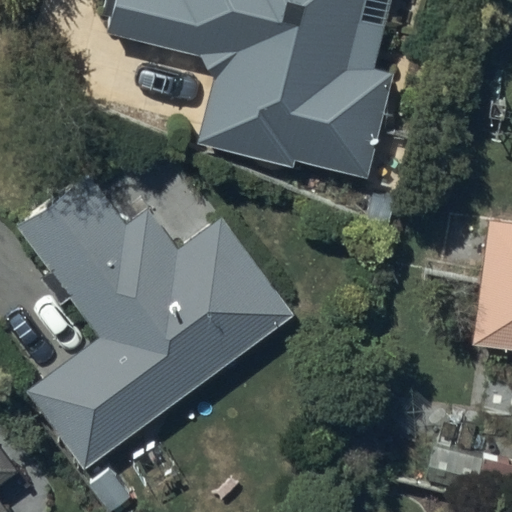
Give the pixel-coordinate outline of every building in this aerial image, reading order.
[(378,67),(395,0),(131,0),(126,21),(238,51),(216,134),(306,158),(309,147),(377,165),(401,73),(378,67)] [(118,322),(41,381),(102,461),(302,306),(230,213),(194,241),(156,191),(140,204),(109,163),(38,218),(118,322)] [(511,210),(499,209),(483,338),(511,342),(511,210)] [(0,511),(17,511),(17,508),(17,505),(16,502),(15,500),(14,497),(13,495),(12,492),(11,489),(10,487),(8,484),(28,469),(0,427),(0,511)] [(511,451),(436,432),(427,464),(511,486),(511,451)]
